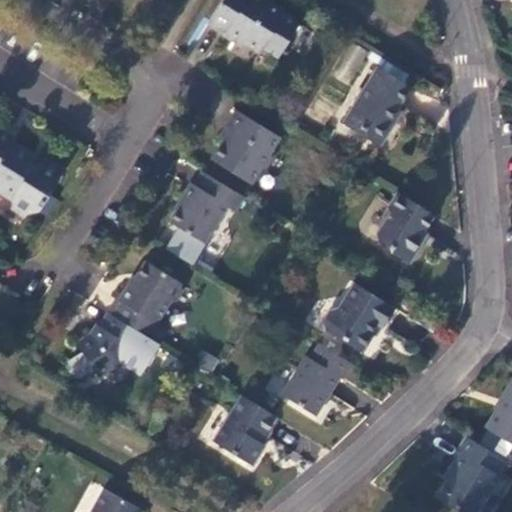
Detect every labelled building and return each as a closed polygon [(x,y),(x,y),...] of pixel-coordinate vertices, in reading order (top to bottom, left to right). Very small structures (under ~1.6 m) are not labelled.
[(221,0),(206,25),(240,46),(242,43),(259,53),(262,48),(265,50),(277,58),(285,46),(289,48),(302,27),(281,13),(282,11),(264,0),(221,0)] [(411,88),(376,66),(341,121),(381,146),(394,124),(390,121),(398,108),(411,88)] [(403,111),(398,108),(390,121),(394,124),(403,111)] [(226,125),(215,143),(219,145),(210,159),(249,184),(258,169),(265,167),(270,158),(269,152),(226,125)] [(0,129),(0,192),(10,199),(11,206),(26,215),(37,212),(63,172),(42,159),(38,166),(31,161),(34,156),(13,143),(15,139),(0,129)] [(201,171),(192,185),(189,183),(179,199),(181,200),(168,222),(202,243),(225,206),(234,212),(242,197),(201,171)] [(432,215),(396,192),(387,207),(388,213),(375,234),(377,240),(389,248),(390,253),(407,264),(426,234),(422,232),(432,215)] [(144,261),(129,287),(127,285),(117,301),(120,302),(111,316),(147,338),(158,345),(167,330),(156,323),(168,303),(174,302),(181,291),(179,284),(179,283),(144,261)] [(394,309),(353,283),(338,307),(330,309),(322,321),(323,330),(360,353),(378,325),(382,328),(394,309)] [(107,313),(99,326),(96,325),(90,335),(92,337),(78,346),(81,352),(68,360),(79,378),(92,370),(97,377),(119,363),(129,347),(138,353),(147,338),(111,316),(107,313)] [(350,364),(317,343),(308,358),(305,356),(281,395),(314,415),(338,377),(341,379),(350,364)] [(212,373),(218,358),(202,352),(196,367),(212,373)] [(511,379),(501,397),(504,398),(485,428),(511,444),(511,379)] [(275,417),(241,396),(213,442),(251,466),(264,445),(259,443),(275,417)] [(505,461),(465,436),(456,451),(459,452),(449,468),(452,470),(435,496),(456,509),(458,505),(470,511),(476,511),(488,493),(487,486),(494,474),(497,476),(505,461)] [(141,509),(102,489),(89,511),(139,511),(140,511),(141,509)]
